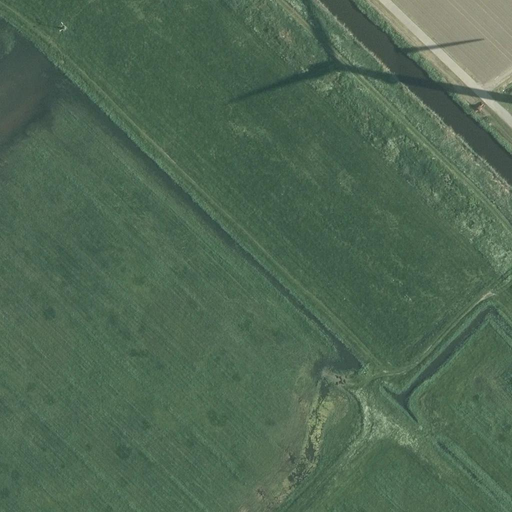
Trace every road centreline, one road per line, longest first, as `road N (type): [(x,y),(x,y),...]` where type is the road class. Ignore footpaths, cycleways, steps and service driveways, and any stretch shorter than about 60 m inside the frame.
road 1 (track): [(281,0),(511,222)]
road 2 (track): [(385,0),(511,121)]
